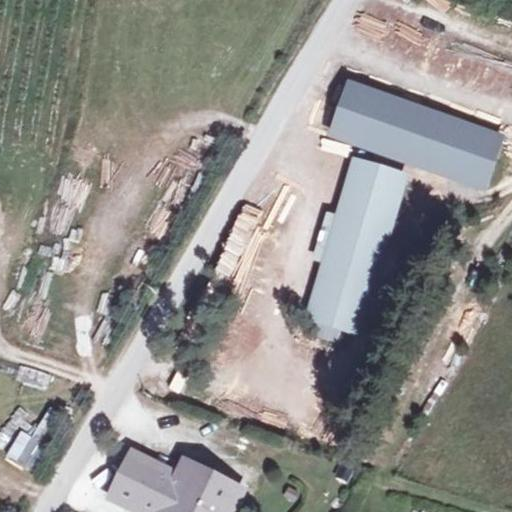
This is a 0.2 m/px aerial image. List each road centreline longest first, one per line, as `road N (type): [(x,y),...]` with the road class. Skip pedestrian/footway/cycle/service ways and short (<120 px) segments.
road 1 (unclassified): [(42,511),(343,0)]
road 2 (track): [(115,391),(0,356)]
